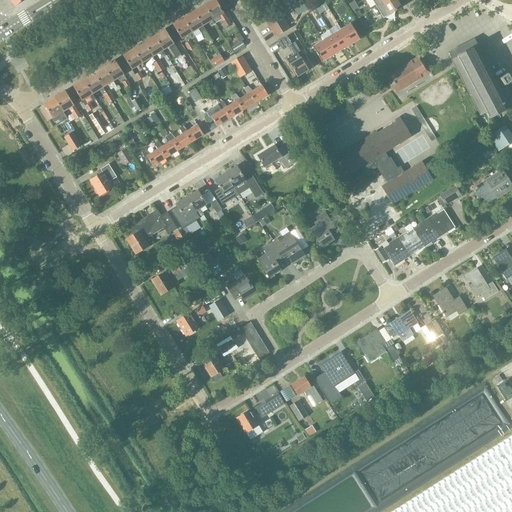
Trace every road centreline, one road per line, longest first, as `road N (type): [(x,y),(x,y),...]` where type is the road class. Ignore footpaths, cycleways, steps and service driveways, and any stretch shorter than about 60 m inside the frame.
road 1 (residential): [(283,366),(250,314),(264,305),(357,246),(389,298)]
road 2 (residential): [(94,228),(294,106)]
road 3 (residential): [(207,413),(94,228)]
road 4 (residential): [(18,106),(191,0)]
road 5 (residential): [(294,106),(425,24)]
road 6 (residential): [(389,298),(511,220)]
road 7 (residential): [(94,228),(18,106)]
road 8 (residential): [(294,106),(229,0)]
